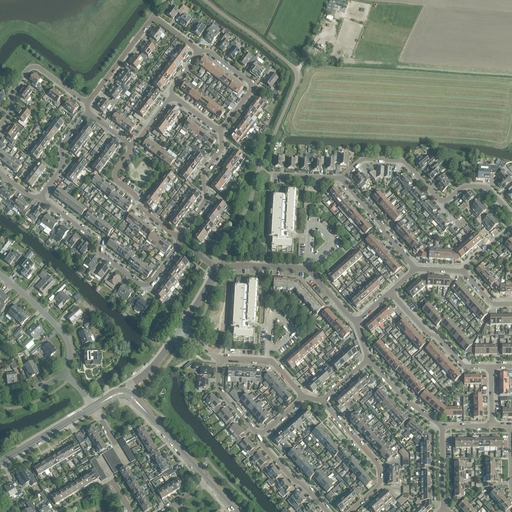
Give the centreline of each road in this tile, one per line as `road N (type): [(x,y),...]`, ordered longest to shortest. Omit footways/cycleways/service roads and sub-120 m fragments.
road 1 (unclassified): [(217,269),(297,72),(204,0)]
road 2 (track): [(511,86),(297,75)]
road 3 (residential): [(511,216),(485,188),(465,187),(440,201),(402,161),(365,159),(340,179)]
road 4 (track): [(306,58),(511,71)]
road 5 (residential): [(181,241),(144,285),(40,198)]
road 6 (residential): [(86,104),(154,17),(198,51)]
road 7 (residential): [(350,511),(378,486),(378,468),(322,401)]
road 8 (residential): [(0,127),(31,67),(86,104)]
road 9 (residential): [(491,367),(463,366),(390,293)]
road 10 (residential): [(0,274),(66,338),(71,358),(63,374)]
road 11 (residential): [(178,238),(115,181),(133,147)]
road 12 (residential): [(198,51),(254,86),(220,132)]
road 13 (tertiary): [(208,483),(125,394)]
road 14 (residential): [(220,132),(221,150),(203,174),(205,200),(178,238)]
